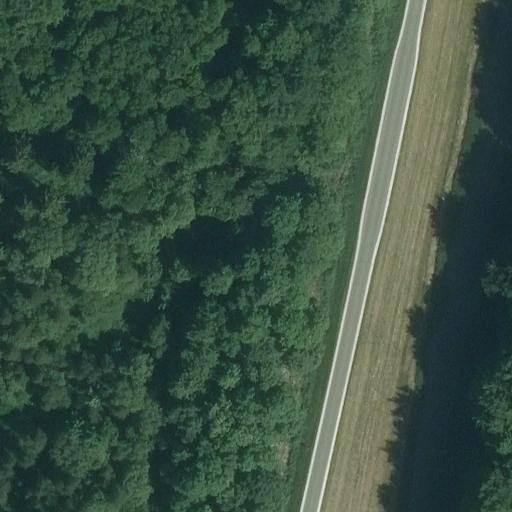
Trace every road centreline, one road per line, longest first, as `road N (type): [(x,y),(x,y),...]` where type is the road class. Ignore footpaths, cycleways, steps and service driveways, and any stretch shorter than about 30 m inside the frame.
road 1 (unclassified): [(309,511),(415,0)]
road 2 (track): [(511,257),(459,511)]
